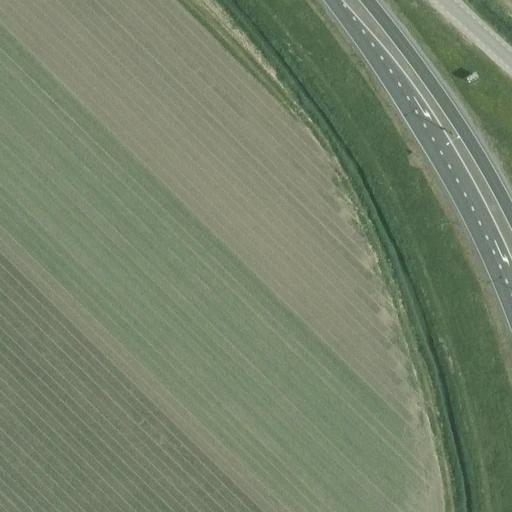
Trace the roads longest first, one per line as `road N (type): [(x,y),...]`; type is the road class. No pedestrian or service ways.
road 1 (track): [(439,511),(422,414),(372,251),(266,73),(199,0)]
road 2 (primary): [(325,0),(432,153),(511,321)]
road 3 (primary): [(511,219),(413,61),(362,0)]
